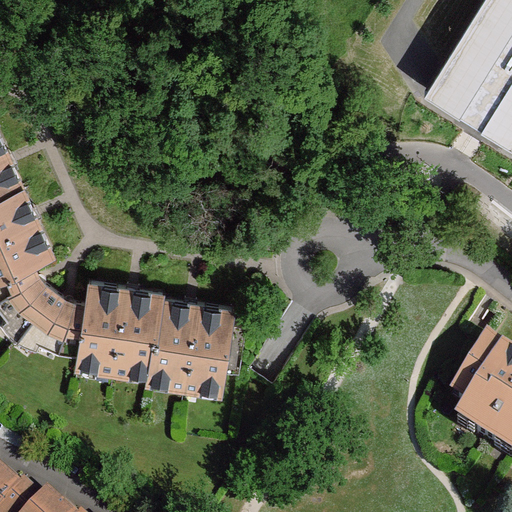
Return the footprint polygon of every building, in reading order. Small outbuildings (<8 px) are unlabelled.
[(511,0),(484,0),(428,89),(511,141),(511,0)] [(0,195),(24,185),(0,130),(0,195)] [(24,185),(0,195),(0,275),(33,262),(54,252),(24,185)] [(45,281),(33,262),(0,275),(0,304),(11,317),(26,328),(55,288),(45,281)] [(163,291),(91,280),(88,302),(80,352),(79,361),(150,372),(162,296),(163,291)] [(65,296),(55,288),(26,328),(40,340),(62,349),(80,352),(88,302),(76,301),(65,296)] [(234,307),(162,296),(150,372),(148,378),(222,389),(225,366),(233,319),(234,307)] [(247,321),(233,319),(225,366),(241,369),(247,321)] [(511,445),(511,355),(488,341),(455,394),(470,403),(463,415),(511,445)] [(0,506),(19,486),(0,469),(0,506)] [(69,511),(48,493),(44,498),(25,480),(19,486),(0,506),(0,511),(69,511)]
